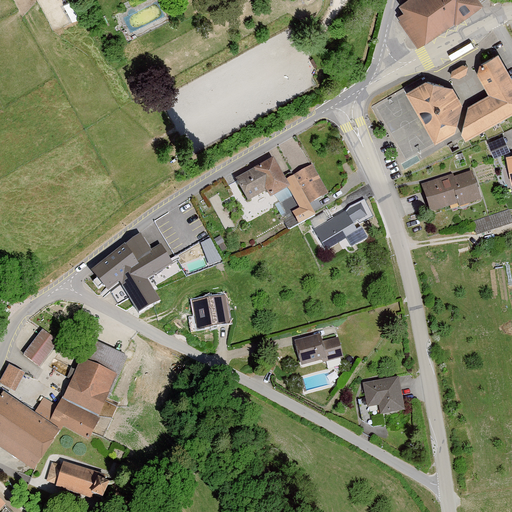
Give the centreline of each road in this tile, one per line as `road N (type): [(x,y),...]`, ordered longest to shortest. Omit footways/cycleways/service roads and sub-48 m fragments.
road 1 (unclassified): [(63,285),(445,492)]
road 2 (tertiary): [(340,101),(401,248),(445,492)]
road 3 (unclassified): [(340,101),(208,178),(63,285)]
road 4 (tertiary): [(511,12),(385,76)]
